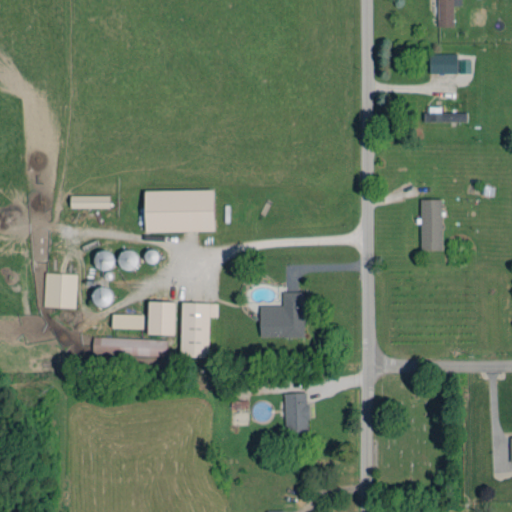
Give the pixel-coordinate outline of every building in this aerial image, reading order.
[(453,26),(453,6),(461,6),(460,0),(437,0),(438,26),(453,26)] [(430,74),(457,74),(457,53),(429,54),(430,74)] [(441,112),(441,106),(425,107),(425,122),(467,121),(467,112),(441,112)] [(145,191),(146,232),(215,230),(214,189),(145,191)] [(109,208),(110,195),(70,195),(70,208),(109,208)] [(421,250),(443,249),(441,199),(420,199),(421,250)] [(77,274),(45,272),(44,306),(75,308),(77,274)] [(260,306),(260,337),(304,336),(304,323),(306,323),(306,291),(282,292),(283,305),(260,306)] [(148,334),(174,335),(175,302),(149,301),(148,334)] [(208,357),(209,316),(217,317),(217,303),(182,302),(181,356),(208,357)] [(144,315),(112,314),(111,328),(143,329),(144,315)] [(166,356),(167,340),(93,337),(92,354),(166,356)] [(308,393),(284,393),(285,432),(308,432),(308,393)]
